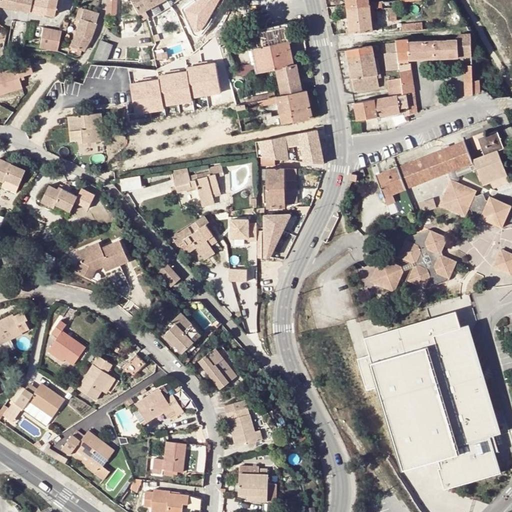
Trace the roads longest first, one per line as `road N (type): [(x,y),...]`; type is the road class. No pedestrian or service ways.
road 1 (residential): [(304,386),(272,369),(107,186),(5,137)]
road 2 (residential): [(211,511),(221,460),(215,420),(158,346),(108,310),(54,288),(0,296)]
road 3 (secondary): [(338,159),(285,298),(286,347),(304,386)]
road 4 (residential): [(338,159),(511,103)]
road 5 (secondary): [(304,386),(337,451),(342,511)]
road 6 (residential): [(511,305),(488,325),(511,421)]
road 7 (residential): [(453,33),(327,48)]
